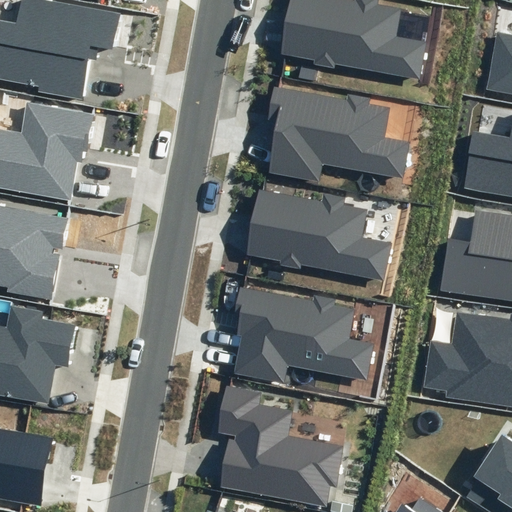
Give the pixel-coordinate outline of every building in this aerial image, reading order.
[(0,78),(40,85),(39,91),(85,100),(92,59),(96,59),(98,48),(117,51),(124,13),(47,0),(22,0),(18,25),(0,21),(0,78)] [(335,63),(420,79),(427,41),(397,35),(402,9),(378,4),(378,0),(356,0),(356,1),(353,0),(291,0),(281,53),(315,60),(314,64),(334,68),(335,63)] [(511,35),(497,32),(487,89),(511,93),(511,35)] [(347,93),(346,99),(275,87),(270,121),(278,122),(269,172),(319,181),(322,164),(404,178),(410,141),(386,137),(391,107),(370,103),(371,97),(347,93)] [(0,186),(71,199),(78,162),(85,164),(94,115),(27,103),(21,133),(0,129),(0,186)] [(511,130),(511,138),(474,131),(464,187),(511,195),(511,130)] [(322,201),(260,190),(248,255),(281,261),(280,265),(301,269),(302,265),(383,280),(390,243),(361,237),(366,210),(342,206),(344,197),(323,193),(322,201)] [(65,250),(70,219),(0,206),(0,286),(8,288),(7,293),(53,301),(61,257),(51,255),(53,248),(65,250)] [(441,290),(511,300),(511,217),(476,212),(471,243),(449,239),(441,290)] [(314,301),(239,287),(234,315),(240,316),(236,336),(240,337),(233,373),(286,384),(289,366),(366,381),(373,346),(346,341),(352,309),(333,305),(334,300),(315,297),(314,301)] [(0,394),(48,404),(55,366),(70,369),(77,326),(42,320),(44,312),(10,305),(6,327),(0,326),(0,394)] [(446,397),(511,406),(511,314),(511,320),(458,313),(453,344),(431,341),(424,387),(447,390),(446,397)] [(263,392),(226,385),(218,432),(236,436),(235,442),(230,441),(221,487),(327,506),(331,487),(338,488),(346,443),(290,433),(294,409),(261,403),(263,392)] [(0,499),(42,507),(55,438),(0,428),(0,499)] [(468,497),(491,511),(511,511),(511,438),(502,432),(470,481),(476,485),(468,497)] [(440,511),(418,497),(411,508),(402,503),(396,511),(440,511)]
